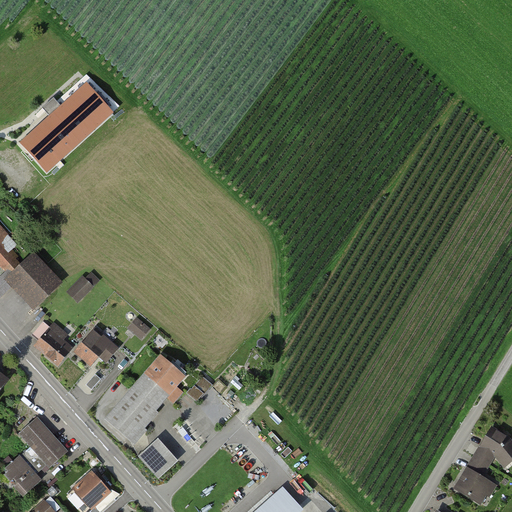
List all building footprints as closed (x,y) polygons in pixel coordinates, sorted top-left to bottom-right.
[(45,176),(113,114),(85,84),(17,146),(45,176)] [(0,231),(0,262),(5,268),(17,257),(11,250),(14,247),(0,231)] [(56,286),(30,260),(12,277),(37,304),(56,286)] [(91,274),(71,294),(78,301),(98,281),(91,274)] [(152,330),(137,318),(128,329),(143,341),(152,330)] [(41,340),(35,347),(59,366),(73,348),(43,323),(34,334),(41,340)] [(119,350),(94,329),(75,352),(92,366),(103,354),(110,360),(119,350)] [(161,357),(144,376),(168,396),(171,399),(178,391),(175,388),(184,377),(161,357)] [(101,380),(96,375),(86,386),(92,391),(101,380)] [(129,440),(168,396),(144,376),(107,421),(129,440)] [(209,386),(202,380),(189,394),(197,401),(209,386)] [(68,452),(38,418),(19,434),(31,447),(47,465),(50,468),(68,452)] [(505,466),(511,460),(511,443),(509,440),(492,430),(482,446),(496,454),(505,466)] [(176,461),(157,439),(138,456),(157,478),(176,461)] [(47,465),(31,447),(6,469),(19,483),(15,487),(24,496),(41,481),(36,475),(47,465)] [(492,460),(479,452),(471,465),(484,472),(492,460)] [(491,484),(468,470),(463,479),(464,480),(460,488),(464,490),(462,492),(480,503),(491,484)] [(93,474),(76,489),(93,507),(109,492),(93,474)] [(305,511),(284,488),(257,511),(305,511)] [(52,511),(45,503),(33,511),(52,511)]
